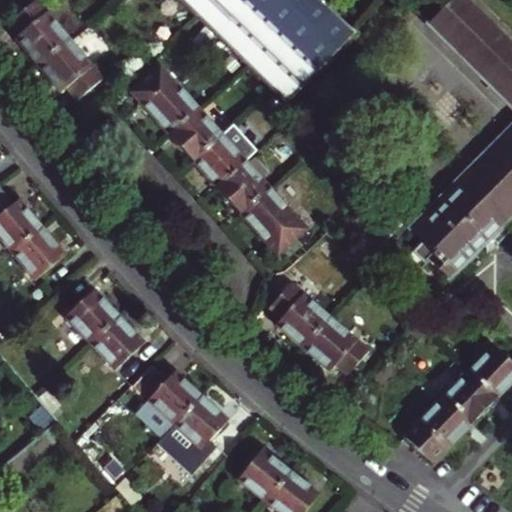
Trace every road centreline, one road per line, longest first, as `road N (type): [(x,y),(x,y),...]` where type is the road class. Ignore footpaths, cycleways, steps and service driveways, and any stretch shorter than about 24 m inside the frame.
road 1 (residential): [(0,103),(191,323),(327,443),(417,506)]
road 2 (residential): [(417,506),(511,426)]
